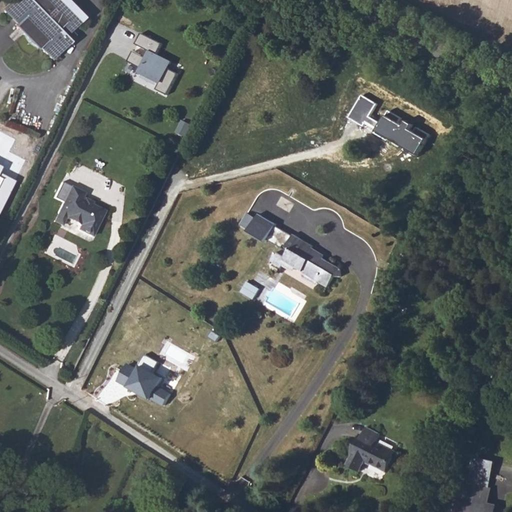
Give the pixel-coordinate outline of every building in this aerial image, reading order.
[(55,0),(15,0),(5,10),(18,24),(16,26),(38,48),(40,46),(51,58),(66,43),(61,37),(76,22),(72,17),(60,5),(55,0)] [(55,0),(60,5),(72,17),(74,15),(59,0),(55,0)] [(161,44),(142,35),(137,44),(147,49),(144,56),(134,51),(129,61),(139,67),(137,71),(161,83),(158,89),(168,94),(178,74),(169,69),(172,62),(156,54),(161,44)] [(82,194),(68,187),(55,214),(63,218),(77,226),(75,230),(89,237),(102,212),(89,206),(81,202),(79,200),(82,194)] [(257,217),(249,211),(241,223),(250,228),(257,217)] [(284,264),(295,270),(296,267),(304,272),(303,275),(318,283),(319,281),(328,287),(334,277),(341,277),(341,269),(326,259),(320,256),(320,252),(313,247),(313,246),(294,234),(293,235),(276,225),(277,223),(259,213),(257,217),(250,228),(249,231),(266,241),(267,239),(290,253),(286,259),(284,264)] [(63,218),(55,214),(51,222),(59,226),(63,218)] [(271,261),(282,267),(284,264),(286,259),(276,252),(271,261)] [(256,297),(260,287),(248,282),(243,292),(256,297)] [(364,462),(365,460),(371,463),(386,471),(396,451),(377,441),(380,434),(366,427),(362,435),(360,434),(350,453),(352,454),(346,465),(359,471),(364,462)] [(497,461),(474,456),(468,481),(478,483),(491,486),(497,461)] [(459,511),(454,511),(453,511),(494,511),(496,505),(488,503),(491,486),(478,483),(474,501),(478,502),(477,504),(476,509),(465,506),(463,511),(459,511)] [(454,511),(459,511),(463,511),(465,506),(476,509),(477,504),(456,499),(454,511)]
